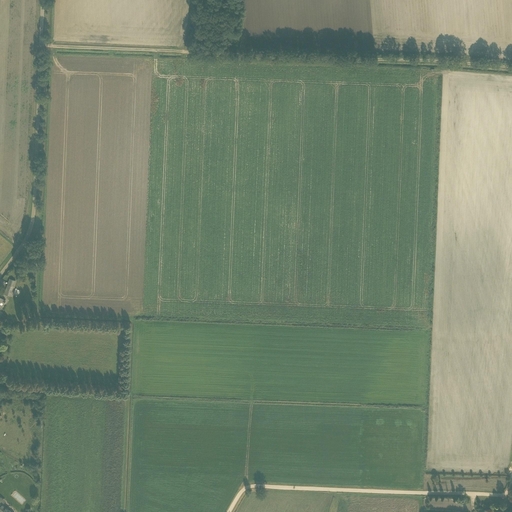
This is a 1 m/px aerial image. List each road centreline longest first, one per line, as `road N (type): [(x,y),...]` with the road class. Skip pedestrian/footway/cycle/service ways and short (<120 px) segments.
road 1 (track): [(44,49),(511,67)]
road 2 (track): [(511,478),(503,495),(252,485),(229,511)]
road 3 (unclassified): [(0,279),(30,235),(36,206),(45,0)]
